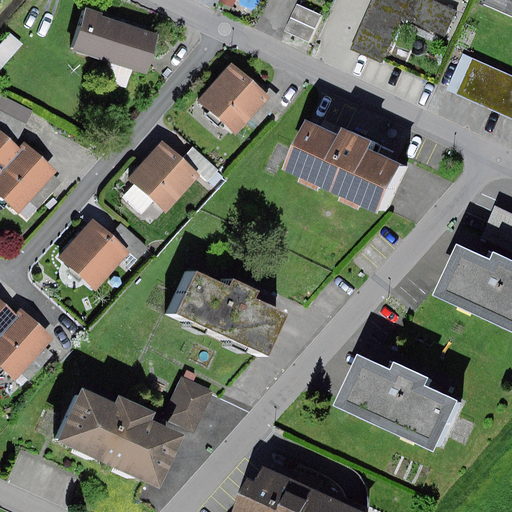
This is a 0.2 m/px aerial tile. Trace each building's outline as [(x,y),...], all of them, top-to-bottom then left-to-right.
[(455,12),(428,0),(373,0),(352,48),(386,64),(406,19),(444,36),(455,12)] [(511,0),(490,0),(488,7),(510,17),(511,12),(511,0)] [(297,5),(285,31),(308,42),(321,16),(297,5)] [(82,8),(69,52),(143,75),(155,35),(99,18),(100,14),(82,8)] [(12,32),(0,45),(0,64),(2,66),(24,42),(12,32)] [(511,74),(465,54),(449,91),(511,119),(511,74)] [(269,98),(230,65),(199,102),(237,135),(250,120),(269,98)] [(269,98),(250,120),(258,127),(281,100),(273,93),(269,98)] [(30,110),(0,96),(0,126),(19,135),(30,110)] [(346,134),(312,119),(289,169),(385,213),(408,162),(376,148),(379,139),(350,126),(346,134)] [(0,169),(19,148),(0,131),(0,169)] [(19,148),(0,169),(0,194),(19,212),(28,201),(52,175),(55,171),(24,143),(19,148)] [(199,179),(161,144),(129,178),(136,184),(123,198),(142,215),(154,202),(167,214),(199,179)] [(193,147),(183,158),(208,181),(218,170),(193,147)] [(61,182),(52,175),(28,201),(37,209),(61,182)] [(511,214),(495,207),(480,239),(511,253),(511,214)] [(129,252),(91,221),(61,256),(98,288),(129,252)] [(120,224),(111,234),(138,258),(147,248),(120,224)] [(490,262),(459,247),(435,298),(511,333),(511,260),(494,252),(490,262)] [(221,285),(186,270),(166,313),(258,355),(277,313),(246,299),(251,290),(224,278),(221,285)] [(0,332),(15,315),(0,302),(0,332)] [(20,309),(15,315),(0,332),(0,366),(13,378),(18,372),(41,346),(50,335),(20,309)] [(50,355),(41,346),(18,372),(28,380),(50,355)] [(392,371),(361,357),(337,408),(436,454),(460,402),(427,387),(431,378),(396,362),(392,371)] [(181,378),(163,418),(193,432),(212,392),(181,378)] [(78,389),(52,443),(154,491),(179,438),(145,422),(148,414),(113,398),(110,404),(78,389)] [(261,488),(255,485),(243,511),(359,511),(350,508),(345,505),(268,471),(261,488)]
